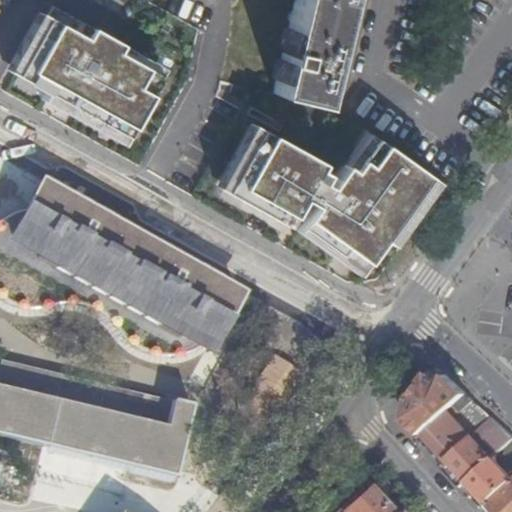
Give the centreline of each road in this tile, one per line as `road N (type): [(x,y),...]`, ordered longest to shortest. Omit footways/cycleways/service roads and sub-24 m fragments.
road 1 (residential): [(379,343),(130,208)]
road 2 (residential): [(130,208),(204,67),(209,26)]
road 3 (unclassified): [(508,170),(406,306)]
road 4 (residential): [(389,0),(370,73),(440,122)]
road 5 (residential): [(340,398),(449,511)]
road 6 (residential): [(130,208),(0,136)]
road 7 (unclassified): [(406,306),(511,406)]
road 8 (unclassified): [(340,398),(257,511)]
road 9 (residential): [(440,122),(511,22)]
